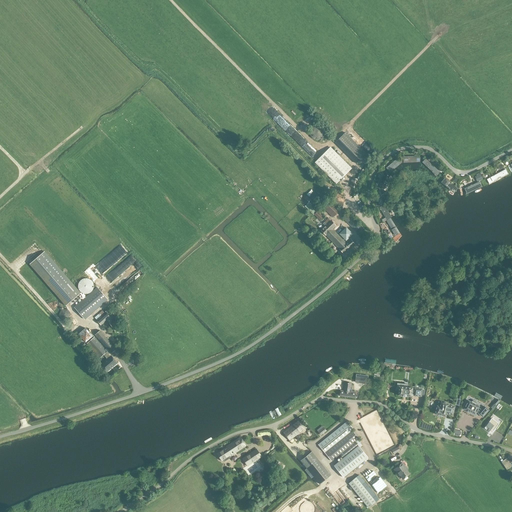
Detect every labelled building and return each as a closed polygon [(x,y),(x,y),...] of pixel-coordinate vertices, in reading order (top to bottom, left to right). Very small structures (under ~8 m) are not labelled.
[(324,133),(324,131),(323,130),(322,129),(322,128),(320,127),(319,126),(318,126),(316,126),(315,126),(314,126),(313,127),(312,128),(311,129),(311,130),(310,131),(310,133),(310,134),(310,135),(311,136),(312,137),(313,138),(314,139),(316,139),(317,139),(318,139),(320,139),(321,138),(322,137),(323,136),(323,135),(324,134),(324,133)] [(346,133),(336,144),(357,166),(367,155),(346,133)] [(316,162),(337,184),(351,169),(330,148),(316,162)] [(387,169),(391,173),(402,163),(398,159),(387,169)] [(425,159),(421,163),(436,176),(439,173),(425,159)] [(486,180),(488,185),(507,175),(504,170),(486,180)] [(379,188),(384,189),(391,175),(385,173),(379,188)] [(360,180),(352,178),(350,188),(357,189),(360,180)] [(445,180),(442,184),(454,195),(458,192),(445,180)] [(479,183),(464,189),(467,195),(483,187),(482,188),(479,183)] [(333,218),(340,210),(329,200),(322,207),(333,218)] [(381,206),(388,220),(392,217),(386,205),(381,206)] [(321,221),(324,217),(318,212),(315,215),(321,221)] [(347,214),(343,218),(356,231),(360,227),(347,214)] [(321,230),(338,248),(345,242),(333,230),(336,226),(331,221),(328,219),(323,224),(325,227),(321,230)] [(394,222),(389,224),(396,239),(401,237),(394,222)] [(346,228),(340,235),(346,241),(353,235),(346,228)] [(345,242),(338,248),(343,253),(354,245),(351,240),(346,243),(345,242)] [(29,265),(66,307),(81,293),(45,252),(29,265)] [(133,256),(104,279),(109,285),(110,284),(114,288),(119,284),(142,266),(133,256)] [(137,279),(144,274),(141,270),(135,275),(137,279)] [(93,286),(93,285),(92,284),(92,282),(91,281),(90,280),(89,279),(88,279),(86,278),(85,278),(82,279),(81,280),(80,281),(79,282),(79,283),(78,284),(78,286),(78,287),(79,289),(80,290),(81,291),(82,292),(83,292),(84,292),(86,293),(88,292),(90,291),(91,290),(92,288),(92,287),(93,286)] [(97,288),(74,308),(85,320),(108,300),(97,288)] [(438,311),(441,306),(435,302),(432,307),(438,311)] [(469,314),(472,309),(466,306),(463,310),(469,314)] [(70,318),(70,309),(60,309),(60,318),(70,318)] [(502,321),(506,316),(500,312),(497,316),(502,321)] [(110,324),(115,331),(121,327),(115,318),(114,318),(112,316),(110,317),(107,314),(97,322),(100,326),(106,321),(109,324),(110,324)] [(85,329),(78,336),(85,344),(92,338),(85,329)] [(106,348),(110,352),(111,353),(116,349),(100,331),(95,335),(106,348)] [(94,337),(87,344),(100,359),(104,355),(104,356),(107,353),(107,352),(105,350),(94,337)] [(117,363),(107,352),(107,353),(104,356),(107,358),(106,361),(101,365),(107,372),(117,363)] [(412,388),(407,387),(408,383),(397,382),(396,389),(398,390),(398,395),(403,396),(406,397),(406,396),(411,397),(411,396),(411,394),(414,395),(414,396),(424,397),(424,390),(414,389),(414,390),(412,390),(412,388)] [(350,391),(351,384),(345,383),(343,391),(340,390),(340,396),(355,398),(356,392),(350,391)] [(494,403),(490,407),(493,409),(496,405),(499,402),(499,401),(497,399),(494,403)] [(476,403),(476,401),(474,401),(472,401),(471,403),(468,401),(464,409),(475,414),(476,412),(479,413),(478,414),(482,417),(488,410),(485,407),(482,410),(478,408),(479,406),(475,405),(476,403)] [(441,403),(438,402),(435,414),(438,415),(442,416),(445,417),(446,414),(452,415),(455,407),(448,405),(449,404),(441,402),(441,403)] [(491,418),(484,428),(489,432),(491,428),(494,430),(498,425),(495,423),(496,422),(491,418)] [(289,440),(304,429),(298,421),(283,433),(289,440)] [(368,458),(355,442),(358,440),(352,431),(353,430),(347,422),(318,445),(331,461),(340,455),(343,459),(334,466),(343,477),(368,458)] [(432,425),(422,422),(420,427),(431,430),(432,425)] [(229,457),(246,446),(241,438),(217,454),(222,460),(223,460),(224,462),(230,458),(229,457)] [(261,456),(257,449),(246,457),(250,464),(261,456)] [(320,484),(331,475),(312,452),(301,461),(320,484)] [(507,470),(511,466),(511,465),(507,458),(502,462),(507,470)] [(284,469),(286,466),(277,461),(275,465),(278,467),(279,467),(284,469)] [(410,474),(405,468),(405,467),(402,463),(394,470),(397,474),(398,473),(403,479),(410,474)] [(379,499),(376,494),(372,497),(362,484),(364,482),(359,475),(349,483),(369,507),(379,499)]
